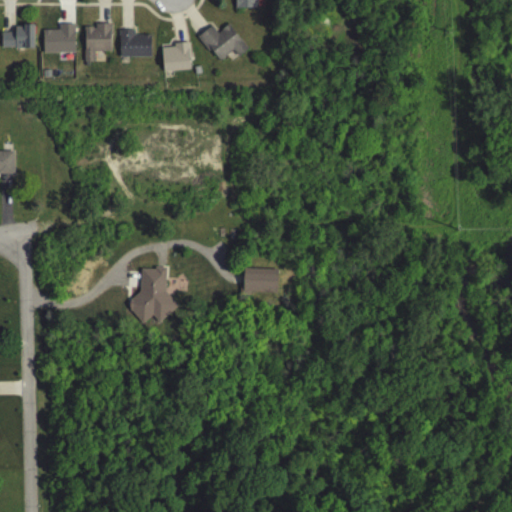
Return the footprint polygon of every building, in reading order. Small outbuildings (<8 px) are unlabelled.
[(233,0),(234,12),(256,11),(256,0),(233,0)] [(41,34),(42,57),(74,56),(73,27),(57,27),(57,33),(41,34)] [(110,55),(109,27),(94,27),(94,30),(83,31),(83,65),(94,65),(93,55),(110,55)] [(197,39),(216,65),(231,53),(236,60),(247,52),(228,27),(216,36),(210,29),(197,39)] [(33,51),(33,28),(13,28),(13,35),(0,35),(0,52),(33,51)] [(150,38),(133,39),(133,33),(118,33),(118,61),(150,60),(150,38)] [(161,74),(189,74),(188,48),(160,49),(161,74)] [(139,272),(138,294),(128,304),(128,313),(138,324),(144,325),(151,319),(157,326),(177,309),(164,295),(165,270),(154,270),(151,272),(139,272)] [(242,296),(275,296),(276,273),(242,272),(242,296)]
